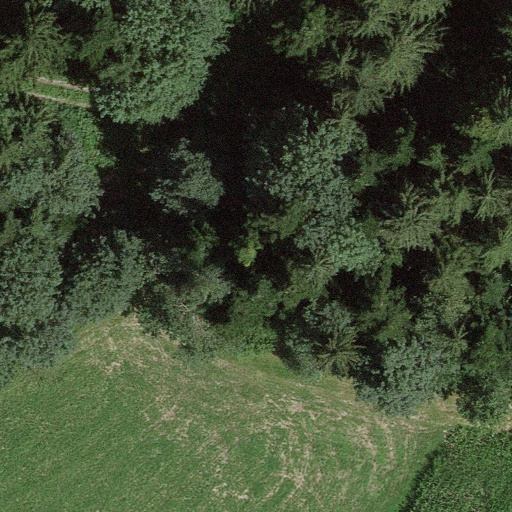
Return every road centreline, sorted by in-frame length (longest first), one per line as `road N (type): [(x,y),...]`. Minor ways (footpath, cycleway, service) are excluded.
road 1 (track): [(194,0),(130,298)]
road 2 (track): [(0,78),(172,101)]
